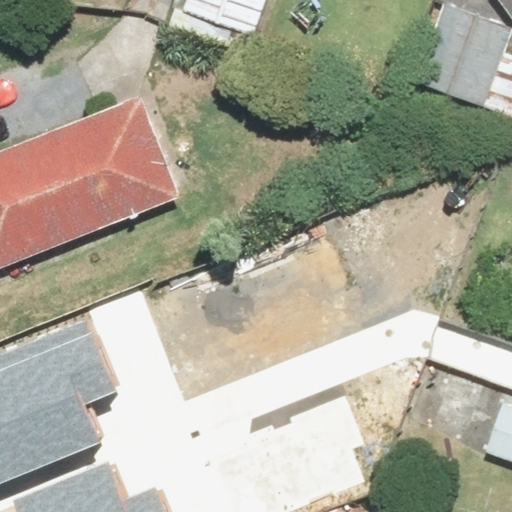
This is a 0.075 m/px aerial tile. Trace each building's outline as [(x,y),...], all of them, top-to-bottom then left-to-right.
[(263,0),(186,0),(185,6),(252,31),(263,0)] [(511,0),(503,0),(511,12),(511,0)] [(508,30),(443,7),(415,87),(511,120),(511,59),(499,55),(508,30)] [(151,97),(0,154),(0,271),(190,198),(151,97)] [(0,483),(104,442),(88,403),(117,391),(90,324),(0,360),(0,483)] [(396,386),(355,348),(300,408),(342,445),(396,386)] [(511,400),(503,397),(484,455),(511,464),(511,400)] [(171,511),(162,489),(126,504),(103,451),(4,493),(11,511),(171,511)]
